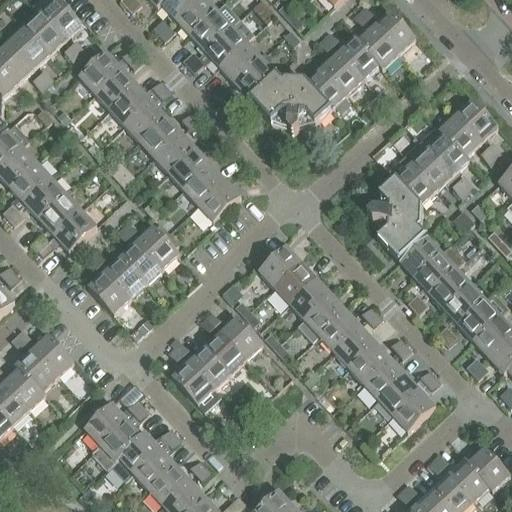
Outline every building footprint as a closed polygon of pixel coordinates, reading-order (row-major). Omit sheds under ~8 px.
[(127,13),(137,4),(133,0),(127,0),(121,7),(127,13)] [(160,12),(172,0),(143,0),(157,15),(160,12)] [(175,28),(203,2),(200,0),(172,0),(160,12),(175,28)] [(322,0),(334,13),(348,0),(322,0)] [(190,43),(217,17),(203,2),(175,28),(190,43)] [(132,19),(142,9),(137,4),(127,13),(132,19)] [(65,47),(81,32),(56,5),(39,20),(65,47)] [(217,17),(190,43),(204,59),(205,59),(232,33),(240,26),(225,10),(217,17)] [(288,26),(294,20),(285,10),(279,16),(288,26)] [(358,18),(367,27),(373,21),(364,12),(358,18)] [(304,23),(304,18),(301,14),(294,20),(288,26),(297,36),(299,34),(305,40),(310,35),(304,29),(303,30),(300,27),(304,23)] [(358,18),(352,23),(362,33),(367,27),(358,18)] [(398,60),(415,45),(390,18),(373,34),(398,60)] [(49,62),(65,47),(39,20),(23,35),(49,62)] [(160,42),(170,33),(163,26),(154,35),(160,42)] [(205,59),(199,64),(204,70),(210,65),(219,75),(247,49),(255,42),(240,26),(232,33),(205,59)] [(165,46),(174,37),(170,33),(160,42),(165,46)] [(398,60),(373,34),(358,48),(355,44),(354,44),(354,45),(383,75),(398,60)] [(33,77),(49,62),(23,35),(8,49),(33,77)] [(332,53),(338,48),(329,38),(323,44),(332,53)] [(300,48),(298,46),(290,39),(284,44),(293,54),(300,48)] [(326,59),(332,53),(323,44),(317,49),(326,59)] [(383,75),(354,45),(354,44),(338,60),(363,87),(379,72),(383,75)] [(0,69),(19,90),(33,77),(8,49),(0,56),(0,69)] [(262,66),(250,53),(247,49),(219,75),(234,91),(262,66)] [(80,64),(85,59),(76,50),(71,54),(80,64)] [(73,70),(80,64),(71,54),(64,60),(73,70)] [(130,70),(138,62),(132,56),(124,64),(130,70)] [(199,64),(193,58),(184,66),(190,73),(199,64)] [(122,76),(106,60),(80,85),(95,101),(122,76)] [(348,101),(363,87),(338,60),(322,74),(348,101)] [(135,75),(143,67),(138,62),(130,70),(135,75)] [(195,78),(204,70),(199,64),(190,73),(195,78)] [(250,108),(277,82),(262,66),(234,91),(250,108)] [(0,105),(1,107),(19,90),(0,69),(0,105)] [(332,116),(348,101),(322,74),(306,89),(332,116)] [(122,76),(95,101),(110,117),(137,92),(122,76)] [(49,93),(53,89),(44,79),(40,83),(49,93)] [(287,136),(292,143),(295,87),(285,86),(283,88),(277,82),(250,108),(271,131),(281,121),(287,122),(287,136)] [(42,99),(49,93),(40,83),(33,89),(42,99)] [(161,87),(153,95),(159,101),(168,94),(161,87)] [(295,87),(292,143),(295,140),(299,137),(299,135),(299,130),(299,127),(299,122),(304,122),(312,130),(314,132),(331,117),(332,116),(306,89),(305,87),(295,87)] [(220,105),(229,96),(222,90),(213,98),(220,105)] [(110,117),(125,133),(152,108),(137,92),(110,117)] [(168,94),(159,101),(164,107),(172,99),(168,94)] [(224,110),(234,101),(229,96),(220,105),(224,110)] [(481,150),(498,135),(472,107),(455,123),(481,150)] [(152,108),(125,133),(139,149),(166,124),(157,114),(152,108)] [(46,131),(52,125),(43,115),(37,121),(46,131)] [(57,121),(65,129),(71,123),(64,115),(57,121)] [(189,133),(197,126),(191,119),(183,127),(189,133)] [(466,164),(481,150),(455,123),(440,137),(466,164)] [(181,140),(166,124),(139,149),(154,165),(181,140)] [(194,139),(202,131),(197,126),(189,133),(194,139)] [(7,136),(0,142),(0,175),(23,154),(30,147),(15,131),(8,138),(7,137),(7,136)] [(436,133),(420,148),(427,156),(452,182),(468,167),(466,164),(440,137),(436,133)] [(196,156),(181,140),(154,165),(169,181),(196,156)] [(420,148),(404,162),(411,170),(436,197),(452,182),(427,156),(420,148)] [(494,165),(501,158),(492,149),(485,155),(494,165)] [(93,150),(89,154),(95,161),(99,156),(93,150)] [(0,183),(11,196),(38,170),(23,154),(0,175),(0,183)] [(488,171),(494,165),(485,155),(479,161),(488,171)] [(184,197),(211,172),(196,156),(169,181),(184,197)] [(436,197),(411,170),(404,162),(389,176),(396,184),(421,211),(436,197)] [(119,167),(109,177),(124,193),(135,184),(119,167)] [(25,211),(53,186),(38,170),(11,196),(25,211)] [(198,212),(225,188),(211,172),(184,197),(198,212)] [(511,204),(511,177),(499,190),(511,204)] [(467,198),(473,192),(464,182),(458,188),(467,198)] [(420,212),(421,211),(396,184),(379,200),(389,211),(388,214),(386,214),(383,217),(373,216),(367,221),(422,224),(422,214),(420,212)] [(40,227),(67,202),(53,186),(25,211),(40,227)] [(240,204),(226,188),(225,188),(198,212),(214,229),(215,228),(240,204)] [(460,204),(467,198),(458,188),(451,195),(460,204)] [(55,242),(82,217),(67,202),(40,227),(55,242)] [(153,225),(159,218),(151,209),(144,215),(153,225)] [(488,220),(478,209),(477,209),(471,215),(482,226),(488,220)] [(14,211),(4,220),(9,226),(19,217),(14,211)] [(453,225),(459,232),(470,223),(463,216),(453,225)] [(15,232),(25,222),(19,217),(9,226),(15,232)] [(96,233),(82,217),(55,242),(70,259),(96,233)] [(422,224),(367,221),(374,228),(378,228),(380,228),(388,229),(388,235),(381,242),(379,243),(378,244),(394,262),(396,264),(400,268),(427,243),(423,239),(421,237),(423,235),(422,234),(422,224)] [(470,223),(459,232),(465,239),(470,234),(476,229),(470,223)] [(128,228),(122,234),(131,244),(137,238),(128,228)] [(164,245),(169,239),(159,228),(153,234),(164,245)] [(212,236),(218,231),(215,228),(214,229),(209,233),(212,236)] [(136,249),(131,244),(122,234),(115,239),(130,255),(121,264),(146,291),(162,277),(136,249)] [(153,234),(136,249),(162,277),(179,261),(172,254),(164,245),(153,234)] [(497,253),(503,247),(493,237),(488,243),(497,253)] [(172,254),(178,249),(169,239),(164,245),(172,254)] [(38,258),(49,248),(43,242),(33,252),(38,258)] [(427,243),(400,268),(415,284),(442,259),(427,243)] [(511,256),(505,249),(503,247),(497,253),(506,262),(511,256)] [(49,248),(38,258),(44,264),(54,254),(49,248)] [(442,259),(415,284),(430,301),(457,275),(466,267),(450,251),(442,259)] [(276,296),(302,271),(287,254),(260,279),(276,296)] [(96,257),(90,263),(100,273),(106,268),(96,257)] [(90,263),(84,268),(94,279),(100,273),(90,263)] [(146,291),(121,264),(105,279),(130,306),(146,291)] [(317,286),(303,271),(302,271),(276,296),(290,311),(317,286)] [(7,287),(16,279),(10,273),(1,281),(7,287)] [(472,291),(464,282),(457,275),(430,301),(444,317),(472,291)] [(21,285),(16,279),(7,287),(12,293),(21,285)] [(130,306),(105,279),(88,294),(114,321),(130,306)] [(305,327),(332,302),(317,286),(290,311),(305,327)] [(459,332),(486,307),(472,291),(444,317),(459,332)] [(0,324),(15,310),(0,294),(0,324)] [(486,307),(459,332),(474,348),(501,323),(510,315),(495,298),(486,307)] [(413,316),(423,307),(416,300),(407,308),(413,316)] [(346,318),(332,302),(305,327),(299,333),(313,348),(319,343),(346,318)] [(245,324),(252,318),(242,307),(236,314),(245,324)] [(429,313),(426,311),(423,307),(413,316),(416,319),(419,322),(429,313)] [(369,328),(378,319),(371,312),(362,321),(369,328)] [(214,334),(220,327),(211,318),(205,324),(214,334)] [(253,333),(260,327),(252,318),(245,324),(253,333)] [(362,334),(347,318),(346,318),(319,343),(335,359),(362,334)] [(378,319),(369,328),(373,333),(383,324),(378,319)] [(489,365),(511,342),(511,335),(501,323),(474,348),(489,365)] [(208,339),(214,334),(205,324),(199,329),(208,339)] [(245,367),(262,351),(237,324),(220,340),(245,367)] [(443,347),(452,338),(447,332),(437,341),(443,347)] [(349,375),(376,350),(362,334),(335,359),(349,375)] [(26,352),(32,346),(23,337),(17,342),(26,352)] [(449,354),(458,345),(452,338),(443,347),(449,354)] [(274,355),(281,349),(272,339),(265,346),(274,355)] [(230,381),(245,367),(220,340),(205,354),(230,381)] [(20,357),(26,352),(17,342),(11,348),(20,357)] [(503,380),(507,377),(511,371),(511,342),(489,365),(503,380)] [(57,385),(73,369),(48,343),(32,358),(57,385)] [(397,360),(407,351),(402,345),(392,355),(397,360)] [(180,347),(174,353),(183,363),(189,357),(180,347)] [(283,365),(290,358),(281,349),(274,355),(283,365)] [(391,366),(377,350),(376,350),(349,375),(364,391),(391,366)] [(404,368),(414,359),(407,351),(397,360),(404,368)] [(174,353),(168,359),(177,368),(183,363),(174,353)] [(195,363),(189,369),(214,397),(230,381),(205,354),(195,363)] [(40,401),(57,385),(32,358),(15,374),(18,377),(40,401)] [(473,380),(482,371),(476,364),(467,373),(473,380)] [(406,382),(392,366),(391,366),(364,391),(379,407),(406,382)] [(183,375),(173,384),(198,411),(206,419),(221,404),(214,397),(189,369),(183,375)] [(478,386),(488,377),(482,371),(473,380),(478,386)] [(11,385),(4,391),(29,418),(43,405),(40,401),(18,377),(11,385)] [(305,387),(310,393),(322,382),(317,377),(305,387)] [(427,392),(436,383),(431,378),(421,386),(427,392)] [(394,423),(421,398),(406,382),(379,407),(394,423)] [(432,398),(442,389),(436,383),(427,392),(432,398)] [(0,394),(0,420),(13,434),(29,418),(4,391),(0,394)] [(505,408),(511,402),(511,395),(510,393),(500,402),(505,408)] [(408,439),(436,414),(421,398),(394,423),(408,439)] [(139,406),(129,415),(135,422),(145,412),(144,412),(139,406)] [(113,411),(85,437),(101,453),(128,428),(122,422),(113,412),(113,411)] [(145,412),(135,422),(140,428),(141,427),(142,426),(150,418),(145,412)] [(0,420),(0,445),(13,434),(0,420)] [(93,460),(93,461),(106,475),(107,477),(108,476),(111,473),(143,444),(138,439),(134,434),(128,428),(101,453),(93,460)] [(172,435),(162,443),(168,449),(177,441),(177,440),(172,435)] [(143,444),(111,473),(126,489),(134,482),(161,456),(155,450),(146,441),(143,444)] [(177,441),(168,449),(174,455),(183,447),(177,441)] [(494,497),(510,482),(485,455),(469,470),(490,494),(494,497)] [(161,456),(134,482),(148,497),(149,497),(175,472),(166,462),(161,456)] [(449,470),(448,469),(439,460),(434,465),(443,475),(449,470)] [(436,481),(443,475),(434,465),(427,471),(436,481)] [(456,474),(449,481),(474,509),(490,494),(469,470),(465,466),(456,474)] [(202,467),(192,475),(197,480),(198,481),(207,472),(206,471),(202,467)] [(149,497),(148,497),(162,511),(164,511),(190,488),(189,487),(175,472),(149,497)] [(207,472),(198,481),(205,488),(214,480),(213,478),(207,472)] [(441,488),(433,496),(447,511),(477,511),(474,509),(449,481),(441,488)] [(164,511),(196,511),(205,504),(194,493),(190,488),(164,511)] [(410,505),(416,499),(407,490),(401,495),(410,505)] [(90,493),(83,500),(88,504),(94,498),(90,493)] [(405,511),(410,505),(401,495),(395,501),(405,511)] [(447,511),(433,496),(416,511),(447,511)] [(291,511),(279,498),(263,511),(246,511),(247,511),(246,511),(291,511)] [(228,511),(212,511),(205,504),(196,511),(246,511),(247,511),(239,503),(228,511)]
